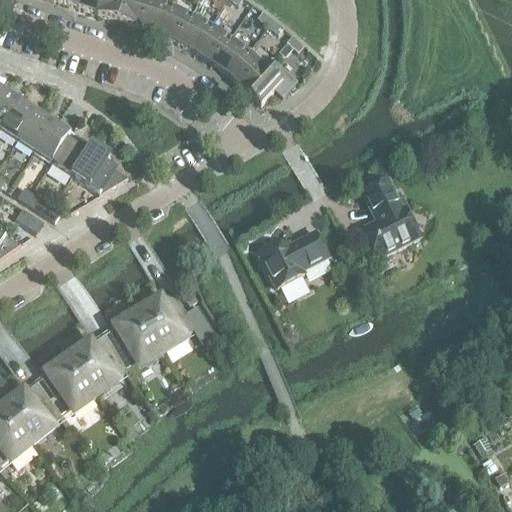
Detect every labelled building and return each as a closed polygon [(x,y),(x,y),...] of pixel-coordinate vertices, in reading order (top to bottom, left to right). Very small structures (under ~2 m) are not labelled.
[(58,0),(57,4),(78,11),(81,0),(58,0)] [(97,18),(98,19),(104,0),(81,0),(78,11),(97,17),(97,18)] [(104,0),(98,19),(118,26),(127,0),(104,0)] [(127,0),(118,26),(139,33),(150,0),(148,0),(127,0)] [(141,32),(159,39),(172,8),(150,0),(139,33),(140,33),(141,32)] [(239,0),(228,0),(227,3),(239,10),(243,2),(239,0)] [(159,39),(177,48),(192,18),(172,8),(159,39)] [(258,23),(268,31),(273,24),(263,16),(258,23)] [(177,48),(195,57),(212,28),(192,18),(177,48)] [(273,24),(268,31),(278,40),(284,33),(273,24)] [(195,57),(212,68),(231,41),(212,28),(195,57)] [(212,68),(229,80),(250,54),(231,41),(212,68)] [(287,47),(298,57),(304,51),(293,41),(287,47)] [(242,94),(243,94),(267,69),(266,68),(250,54),(229,80),(243,93),(242,94)] [(267,69),(243,94),(260,110),(284,84),(267,69)] [(0,96),(0,133),(19,104),(2,93),(0,96)] [(0,133),(0,134),(17,146),(36,115),(19,104),(0,133)] [(17,146),(34,157),(53,126),(36,115),(17,146)] [(34,157),(51,168),(70,137),(53,126),(34,157)] [(51,168),(72,181),(92,151),(91,151),(70,137),(51,168)] [(92,151),(72,181),(99,199),(98,200),(99,201),(123,186),(122,185),(121,186),(103,175),(110,163),(104,159),(105,158),(92,149),(91,151),(92,151)] [(363,235),(377,263),(420,241),(405,213),(402,214),(387,185),(363,197),(378,227),(363,235)] [(17,203),(25,208),(32,198),(24,193),(17,203)] [(25,208),(33,213),(40,202),(32,198),(25,208)] [(40,202),(33,213),(55,227),(62,217),(40,202)] [(16,224),(38,239),(44,228),(23,214),(16,224)] [(0,263),(21,249),(20,248),(19,249),(0,237),(0,263)] [(261,262),(278,293),(305,279),(302,275),(329,262),(316,238),(290,252),(288,248),(261,262)] [(190,294),(182,299),(190,311),(198,306),(190,294)] [(153,307),(137,316),(163,358),(187,344),(185,341),(193,336),(203,351),(211,346),(214,349),(219,346),(198,312),(187,319),(174,297),(155,309),(153,307)] [(124,328),(104,341),(134,387),(136,386),(129,375),(138,370),(140,373),(163,358),(137,316),(122,326),(124,328)] [(83,351),(68,362),(97,402),(119,386),(117,384),(125,378),(132,388),(134,387),(104,341),(85,354),(83,351)] [(55,375),(36,388),(70,432),(71,431),(64,421),(72,415),(74,418),(97,402),(68,362),(53,372),(55,375)] [(16,400),(2,413),(33,450),(54,433),(52,430),(60,424),(67,434),(70,432),(36,388),(18,402),(16,400)] [(415,410),(408,415),(413,422),(419,417),(415,410)] [(0,472),(8,482),(9,480),(1,471),(10,465),(11,467),(33,450),(2,413),(0,414),(0,472)] [(485,468),(491,478),(498,473),(492,463),(485,468)] [(494,483),(499,491),(508,486),(503,478),(494,483)]
